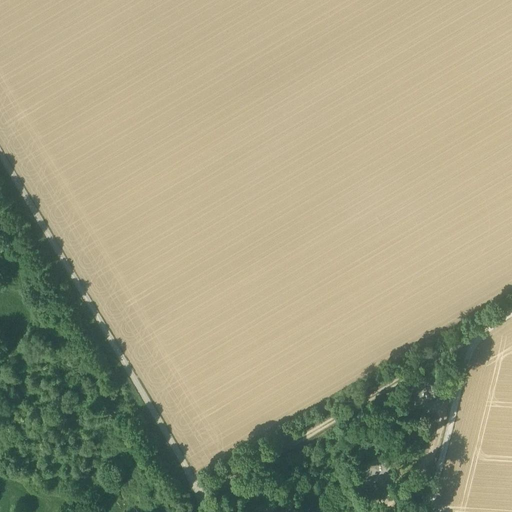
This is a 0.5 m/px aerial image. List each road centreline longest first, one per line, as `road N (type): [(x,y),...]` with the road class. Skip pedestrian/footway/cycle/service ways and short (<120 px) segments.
road 1 (track): [(0,157),(205,511)]
road 2 (track): [(202,498),(470,338)]
road 3 (track): [(428,511),(470,338),(511,314)]
